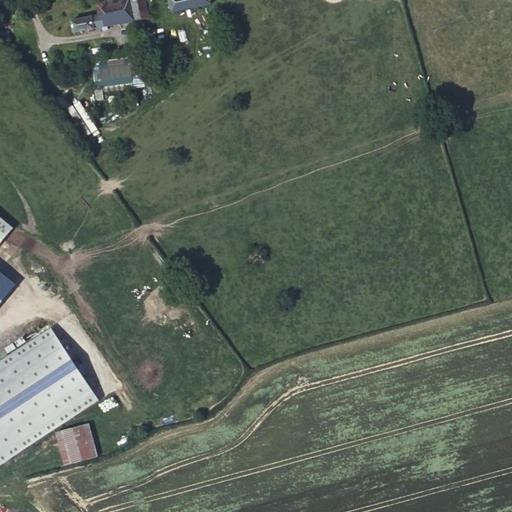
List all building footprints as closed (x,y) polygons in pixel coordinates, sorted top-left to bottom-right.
[(205,3),(165,12),(168,28),(209,19),(205,3)] [(142,11),(129,14),(134,36),(146,33),(142,11)] [(134,36),(129,14),(99,21),(100,29),(71,35),(74,49),(134,36)] [(132,84),(131,60),(94,62),(95,87),(132,84)] [(8,451),(96,398),(53,328),(0,360),(0,461),(2,460),(0,455),(8,450),(8,451)] [(55,431),(64,466),(98,457),(89,423),(55,431)]
